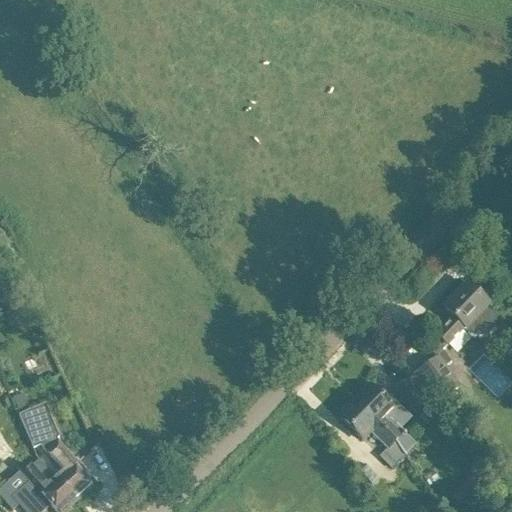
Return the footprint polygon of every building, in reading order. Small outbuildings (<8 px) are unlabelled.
[(454,319),(430,345),(429,345),(429,346),(429,347),(429,348),(429,349),(436,358),(443,351),(465,329),(469,333),(477,337),(487,335),(494,328),(495,318),(491,310),(487,306),(495,298),(487,289),(478,298),(468,288),(446,311),(454,319)] [(419,373),(408,381),(424,404),(437,421),(444,415),(437,403),(458,388),(444,368),(451,363),(443,351),(436,358),(437,360),(419,373)] [(408,381),(396,389),(413,412),(424,404),(408,381)] [(393,410),(371,388),(373,387),(372,387),(371,388),(369,386),(359,396),(361,398),(355,403),(395,443),(404,456),(415,446),(386,418),(393,410)] [(355,403),(350,409),(348,407),(338,418),(340,419),(339,420),(339,421),(340,420),(363,441),(370,433),(387,450),(379,458),(390,469),(404,456),(395,443),(355,403)] [(45,406),(19,416),(33,450),(41,446),(47,453),(64,472),(57,479),(77,502),(93,488),(84,478),(89,474),(76,460),(75,461),(59,444),(57,440),(59,439),(45,406)] [(0,459),(1,461),(16,452),(0,428),(0,459)] [(4,488),(0,491),(0,496),(13,511),(19,506),(24,511),(44,511),(51,506),(55,511),(68,511),(70,511),(69,509),(77,502),(57,479),(40,460),(31,468),(23,475),(29,482),(12,498),(4,488)]
